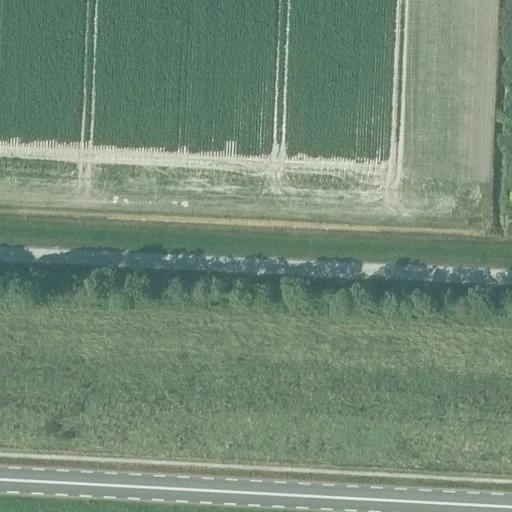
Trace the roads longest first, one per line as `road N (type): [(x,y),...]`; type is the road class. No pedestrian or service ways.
road 1 (unclassified): [(511,277),(0,251)]
road 2 (primary): [(511,506),(0,481)]
